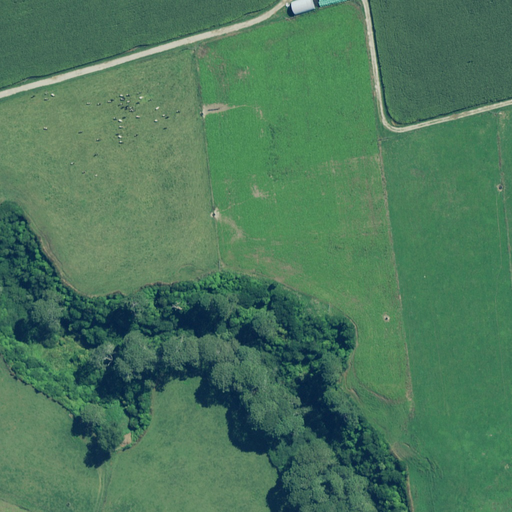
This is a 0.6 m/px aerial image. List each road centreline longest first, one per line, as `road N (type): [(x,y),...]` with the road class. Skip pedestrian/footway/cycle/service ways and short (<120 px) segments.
road 1 (track): [(0,94),(282,0)]
road 2 (track): [(367,0),(373,134),(511,97)]
